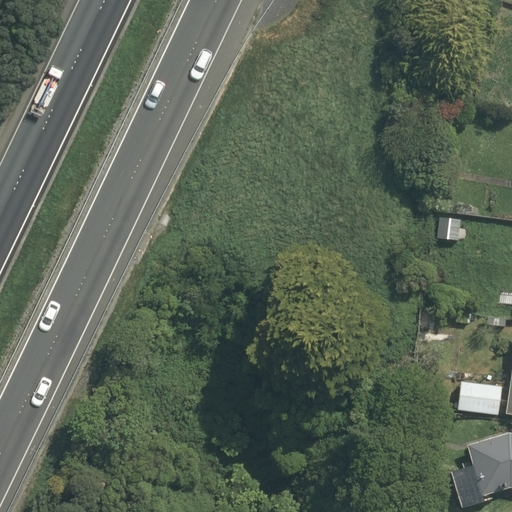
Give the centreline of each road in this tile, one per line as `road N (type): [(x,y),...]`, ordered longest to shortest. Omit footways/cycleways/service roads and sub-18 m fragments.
road 1 (motorway): [(211,0),(0,438)]
road 2 (motorway): [(0,220),(105,0)]
